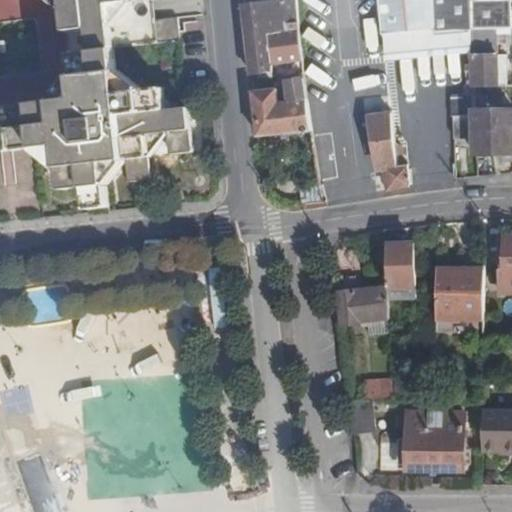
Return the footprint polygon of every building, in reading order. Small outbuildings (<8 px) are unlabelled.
[(0,0),(0,146),(14,145),(59,140),(65,183),(86,181),(90,204),(111,201),(106,157),(130,155),(131,176),(154,174),(149,130),(169,127),(173,150),(197,148),(191,103),(168,105),(165,82),(121,86),(116,43),(183,36),(181,13),(158,16),(156,0),(0,0)] [(244,4),(242,4),(250,73),(262,72),(262,63),(272,62),(270,32),(290,30),(290,23),(299,23),(297,0),(278,0),(279,3),(244,4)] [(380,0),(384,31),(387,30),(435,24),(434,0),(380,0)] [(434,0),(435,24),(435,42),(437,117),(454,116),(456,138),(477,136),(475,112),(474,95),(465,95),(465,85),(469,84),(467,65),(472,64),(472,29),(471,0),(434,0)] [(473,0),(474,29),(498,29),(511,28),(511,9),(511,0),(473,0)] [(270,32),(272,62),(302,59),(299,23),(290,23),(290,30),(270,32)] [(435,24),(387,30),(390,49),(435,42),(435,24)] [(465,95),(474,95),(474,87),(499,85),(499,50),(498,29),(474,29),(472,29),(472,64),(467,65),(469,84),(465,85),(465,95)] [(499,50),(499,85),(510,85),(509,49),(499,50)] [(288,80),(290,101),(308,99),(305,79),(288,80)] [(277,89),(252,91),(256,135),(313,130),(308,99),(290,101),(279,102),(277,89)] [(381,168),(384,189),(412,183),(409,163),(397,164),(397,157),(396,148),(391,89),(368,92),(369,100),(368,101),(378,163),(382,167),(381,168)] [(511,110),(475,112),(477,136),(478,156),(511,154),(511,110)] [(301,187),(303,204),(322,202),(320,185),(301,187)] [(511,291),(511,234),(504,234),(502,268),(499,268),(500,291),(511,291)] [(413,244),(387,245),(389,288),(416,286),(413,244)] [(486,268),(439,268),(438,331),(481,331),(481,318),(486,318),(486,268)] [(416,286),(389,288),(390,303),(416,301),(416,286)] [(390,303),(389,288),(339,293),(343,325),(361,323),(361,321),(371,320),(391,318),(390,303)] [(392,333),(391,318),(371,320),(373,335),(392,333)] [(393,372),(393,379),(394,383),(405,383),(404,372),(393,372)] [(369,399),(373,400),(395,400),(394,385),(375,386),(376,390),(369,391),(369,399)] [(350,399),(353,433),(375,431),(373,400),(369,399),(350,399)] [(465,464),(465,413),(410,412),(409,464),(465,464)] [(511,412),(485,412),(485,452),(502,452),(511,452),(511,412)]
